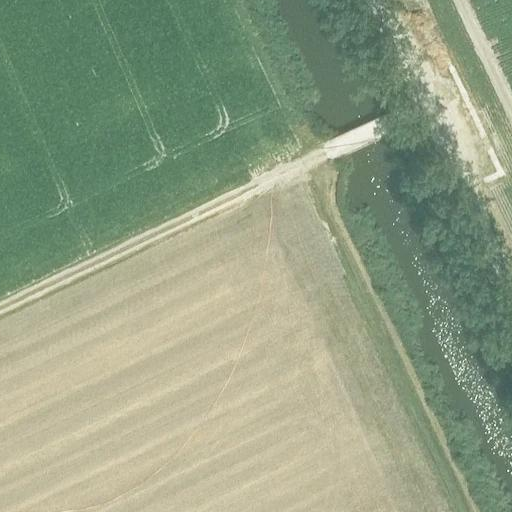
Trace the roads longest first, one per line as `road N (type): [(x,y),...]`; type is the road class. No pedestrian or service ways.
road 1 (track): [(0,307),(323,153)]
road 2 (unclassified): [(511,291),(425,105)]
